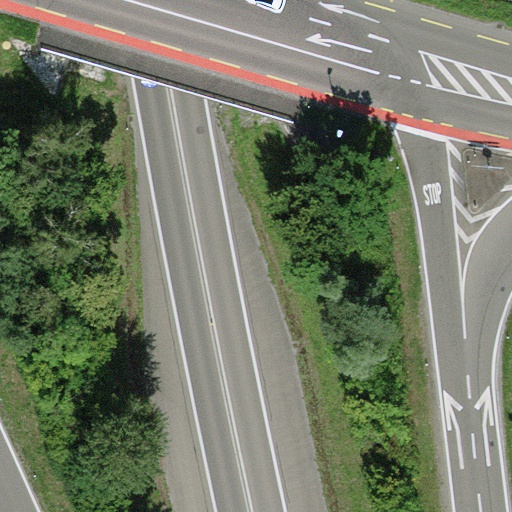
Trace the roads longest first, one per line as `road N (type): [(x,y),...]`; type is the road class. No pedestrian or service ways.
road 1 (trunk): [(157,0),(250,511)]
road 2 (trunk): [(467,360),(415,101),(400,63)]
road 3 (secondary): [(184,0),(400,63)]
road 4 (trunk): [(484,511),(467,360)]
road 5 (trunk): [(467,360),(484,288),(511,238)]
